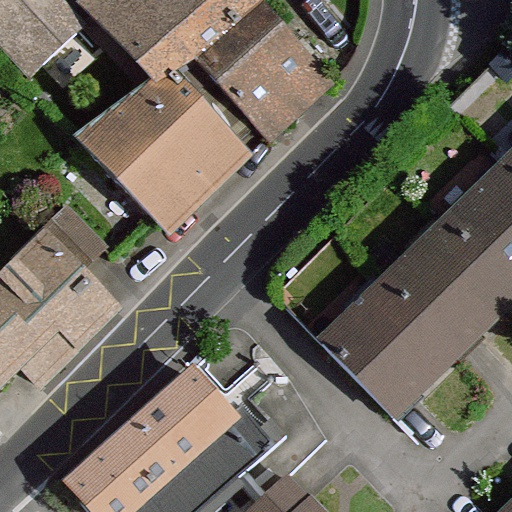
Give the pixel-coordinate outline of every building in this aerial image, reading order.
[(0,0),(0,38),(37,76),(93,26),(67,0),(0,0)] [(170,93),(186,82),(211,66),(280,145),(339,91),(264,1),(265,0),(102,0),(92,9),(170,93)] [(91,144),(178,237),(255,161),(186,82),(170,93),(91,144)] [(511,172),(328,354),(394,421),(511,305),(511,172)] [(76,215),(55,236),(93,274),(114,253),(76,215)] [(51,239),(0,291),(0,391),(25,366),(44,385),(120,308),(51,239)] [(187,370),(63,483),(89,511),(188,511),(264,443),(235,411),(230,416),(187,370)] [(325,511),(297,483),(267,511),(325,511)]
